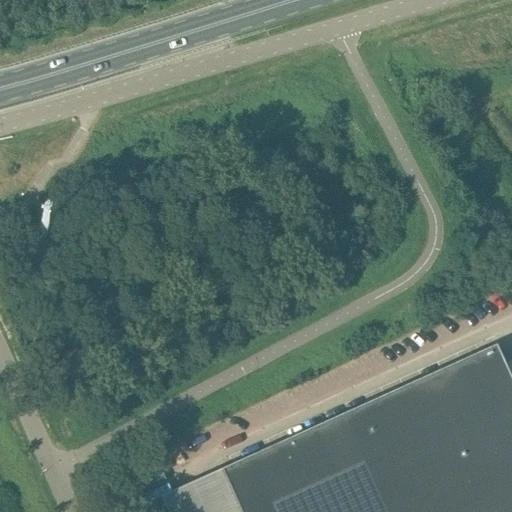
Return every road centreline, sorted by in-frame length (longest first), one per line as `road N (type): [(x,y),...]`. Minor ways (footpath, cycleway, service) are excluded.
road 1 (unclassified): [(0,128),(441,0)]
road 2 (unknown): [(193,511),(190,466),(216,446),(511,309)]
road 3 (primary): [(0,90),(295,0)]
road 4 (unclassified): [(73,511),(0,349)]
